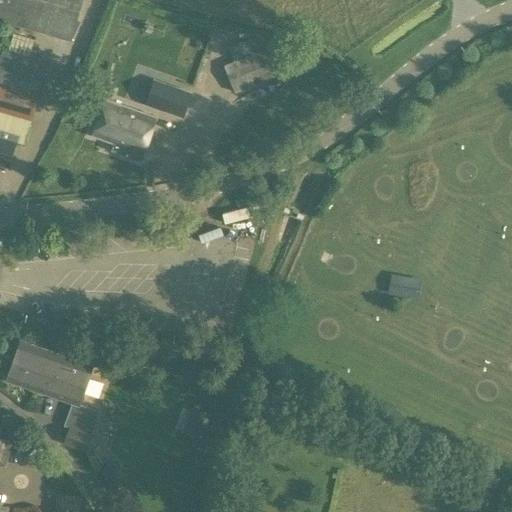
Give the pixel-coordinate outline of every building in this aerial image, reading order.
[(0,0),(0,18),(71,39),(81,0),(0,0)] [(289,70),(277,43),(224,65),(236,92),(289,70)] [(0,165),(9,168),(17,141),(25,143),(48,62),(0,49),(0,165)] [(158,111),(184,121),(193,97),(167,87),(158,111)] [(115,143),(112,150),(140,160),(156,118),(106,99),(93,135),(115,143)] [(420,276),(390,271),(387,292),(417,297),(420,276)] [(6,378),(79,404),(92,366),(20,340),(6,378)] [(202,439),(213,413),(192,405),(181,431),(202,439)] [(0,463),(6,464),(12,439),(0,436),(0,435),(2,425),(0,424),(0,463)] [(91,435),(69,427),(63,443),(86,451),(91,435)] [(79,511),(82,499),(57,494),(53,511),(79,511)] [(0,503),(0,511),(7,511),(8,505),(0,503)]
